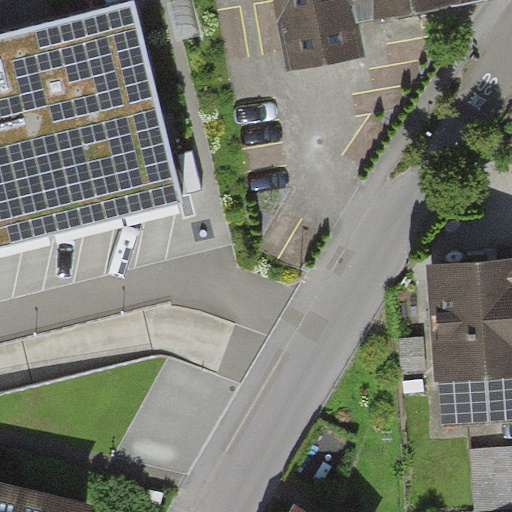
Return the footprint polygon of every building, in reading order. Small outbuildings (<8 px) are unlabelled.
[(133,0),(116,0),(0,29),(0,241),(183,195),(133,0)] [(446,0),(280,0),(292,63),(359,51),(353,17),(446,0)] [(511,418),(511,261),(435,268),(447,424),(511,418)] [(425,338),(401,340),(403,374),(427,372),(425,338)] [(511,508),(511,447),(472,450),(476,511),(511,508)] [(0,511),(75,511),(0,496),(0,511)]
